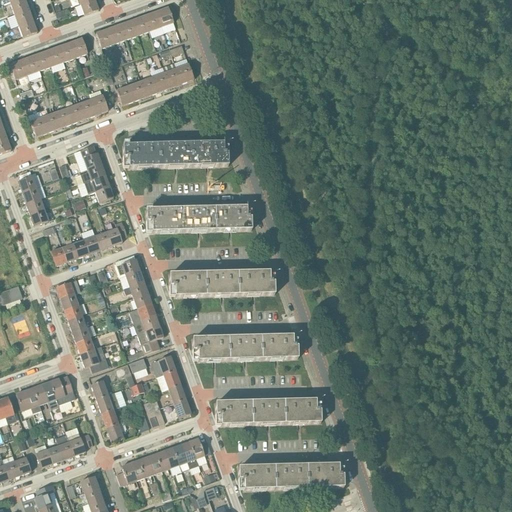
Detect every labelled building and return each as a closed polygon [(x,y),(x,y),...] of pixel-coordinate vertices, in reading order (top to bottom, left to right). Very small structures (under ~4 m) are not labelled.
[(24,0),(10,5),(14,17),(28,11),(24,0)] [(98,12),(94,0),(79,6),(84,17),(98,12)] [(156,14),(161,29),(173,25),(168,9),(156,14)] [(28,11),(14,17),(18,28),(32,23),(28,11)] [(57,20),(66,17),(64,11),(55,14),(57,20)] [(156,14),(144,18),(149,33),(161,29),(156,14)] [(149,33),(144,18),(132,22),(137,37),(149,33)] [(120,26),(125,42),(137,37),(132,22),(120,26)] [(32,23),(18,28),(22,40),(37,34),(32,23)] [(108,31),(113,46),(125,42),(120,26),(108,31)] [(101,50),(113,46),(108,31),(96,35),(101,50)] [(81,40),(69,45),(75,60),(87,55),(81,40)] [(75,60),(69,45),(57,49),(63,64),(75,60)] [(171,58),(184,54),(181,47),(169,52),(171,58)] [(63,64),(57,49),(45,53),(51,69),(63,64)] [(51,69),(45,53),(33,58),(39,73),(51,69)] [(39,73),(33,58),(22,62),(27,77),(39,73)] [(102,70),(108,68),(105,59),(99,61),(102,70)] [(27,77),(22,62),(9,66),(15,82),(27,77)] [(176,71),(181,86),(193,81),(188,66),(176,71)] [(83,78),(91,76),(88,68),(81,71),(83,78)] [(150,74),(152,79),(157,94),(169,90),(164,75),(162,70),(150,74)] [(164,75),(169,90),(181,86),(176,71),(164,75)] [(109,72),(102,74),(107,86),(113,84),(109,72)] [(140,84),(145,99),(157,94),(152,79),(140,84)] [(128,88),(133,103),(145,99),(140,84),(128,88)] [(133,103),(128,88),(116,93),(121,108),(133,103)] [(24,101),(35,97),(33,91),(22,95),(24,101)] [(90,102),(95,117),(108,113),(102,97),(90,102)] [(78,106),(84,122),(95,117),(90,102),(78,106)] [(66,110),(72,126),(84,122),(78,106),(66,110)] [(54,115),(60,130),(72,126),(66,110),(54,115)] [(42,119),(48,134),(60,130),(54,115),(42,119)] [(48,134),(42,119),(30,123),(36,139),(48,134)] [(6,140),(0,142),(0,155),(10,152),(6,140)] [(191,146),(192,169),(228,168),(227,156),(225,156),(225,155),(223,155),(223,145),(209,146),(209,142),(208,141),(204,141),(204,146),(191,146)] [(159,170),(192,169),(191,146),(178,146),(177,143),(177,142),(172,142),(172,147),(159,147),(159,170)] [(159,170),(159,147),(146,147),(145,143),(141,143),(141,147),(122,148),(123,160),(126,160),(126,161),(128,161),(128,170),(159,170)] [(83,160),(87,172),(101,167),(97,155),(95,156),(93,148),(80,153),(83,160)] [(63,180),(70,178),(65,166),(59,169),(63,180)] [(101,167),(87,172),(88,174),(80,177),(83,185),(84,185),(105,178),(101,167)] [(105,178),(84,185),(88,196),(95,193),(109,188),(105,178)] [(22,195),(36,190),(32,179),(18,184),(22,195)] [(109,188),(95,193),(99,205),(113,200),(109,188)] [(26,206),(40,201),(36,190),(22,195),(26,206)] [(30,218),(44,212),(40,201),(26,206),(30,218)] [(82,201),(74,204),(77,211),(85,209),(82,201)] [(214,210),(214,233),(251,232),(250,220),(248,220),(248,219),(246,219),(246,210),(232,210),(232,206),(231,205),(227,205),(228,210),(214,210)] [(182,211),(182,234),(214,233),(214,210),(201,211),(200,207),(199,206),(195,206),(196,211),(182,211)] [(182,234),(182,211),(169,211),(169,207),(168,207),(164,207),(164,212),(146,212),(146,224),(149,224),(149,225),(151,225),(151,235),(182,234)] [(48,223),(44,212),(30,218),(34,228),(48,223)] [(44,237),(55,234),(53,228),(42,232),(44,237)] [(117,231),(105,235),(110,249),(122,245),(117,231)] [(85,242),(95,238),(93,232),(83,236),(85,242)] [(110,249),(105,235),(94,239),(99,253),(110,249)] [(99,253),(94,239),(83,243),(88,257),(99,253)] [(88,257),(83,243),(72,247),(77,261),(88,257)] [(77,261),(72,247),(61,251),(66,264),(77,261)] [(66,264),(61,251),(50,254),(55,268),(66,264)] [(118,281),(125,278),(140,273),(135,262),(114,269),(118,281)] [(237,275),(238,297),(274,297),(273,285),(271,285),(271,284),(269,284),(269,274),(256,274),(255,270),(251,270),(251,275),(237,275)] [(205,298),(205,276),(192,276),(192,272),(191,271),(187,271),(187,276),(169,276),(169,289),(172,289),(172,290),(174,289),(174,299),(205,298)] [(238,297),(237,275),(224,275),(224,271),(223,271),(218,271),(219,275),(205,276),(205,298),(238,297)] [(102,287),(107,285),(103,273),(98,275),(102,287)] [(140,273),(125,278),(129,289),(143,284),(140,273)] [(93,290),(98,288),(94,276),(88,278),(93,290)] [(60,302),(74,297),(80,294),(76,283),(56,290),(60,302)] [(143,284),(129,289),(123,291),(126,297),(131,295),(133,300),(147,295),(143,284)] [(0,308),(22,300),(18,288),(0,294),(0,308)] [(147,295),(133,300),(137,311),(151,306),(147,295)] [(64,313),(78,308),(74,297),(60,302),(64,313)] [(151,306),(137,311),(129,314),(133,325),(155,317),(151,306)] [(68,324),(82,318),(78,308),(64,313),(68,324)] [(155,317),(133,325),(136,336),(159,328),(155,317)] [(72,335),(86,330),(82,318),(68,324),(72,335)] [(159,328),(136,336),(144,359),(159,353),(155,342),(163,339),(159,328)] [(75,346),(90,340),(86,330),(72,335),(75,346)] [(260,339),(260,362),(297,361),(297,349),(294,349),(294,347),(292,347),(292,338),(279,338),(279,335),(278,334),(273,334),(274,339),(260,339)] [(260,362),(260,339),(247,339),(246,335),(242,335),(242,340),(228,340),(228,363),(260,362)] [(228,363),(228,340),(215,340),(215,336),(214,336),(210,336),(210,340),(192,341),(192,353),(195,353),(195,354),(197,354),(197,363),(228,363)] [(80,357),(94,352),(90,340),(75,346),(80,357)] [(89,369),(92,376),(108,370),(101,349),(94,352),(80,357),(84,370),(89,369)] [(156,380),(163,377),(175,373),(170,358),(150,365),(156,380)] [(132,375),(146,370),(143,360),(129,366),(132,375)] [(129,390),(130,389),(135,387),(127,366),(114,371),(118,382),(125,379),(129,390)] [(175,373),(163,377),(168,392),(180,387),(175,373)] [(59,381),(50,384),(56,401),(58,408),(76,401),(67,378),(59,381)] [(96,402),(108,398),(103,383),(91,387),(96,402)] [(50,384),(42,387),(48,404),(51,412),(59,409),(58,408),(56,401),(50,384)] [(133,398),(144,394),(141,385),(135,387),(130,389),(133,398)] [(48,404),(42,387),(32,390),(39,407),(48,404)] [(180,387),(168,392),(173,406),(185,401),(180,387)] [(24,393),(30,410),(32,416),(41,413),(39,407),(32,390),(24,393)] [(30,410),(24,393),(16,396),(22,413),(30,410)] [(114,395),(108,398),(96,402),(101,416),(113,412),(120,409),(114,395)] [(284,403),(284,426),(320,425),(320,413),(317,413),(317,412),(315,412),(315,402),(302,403),(302,399),(301,398),(297,398),(297,403),(284,403)] [(8,399),(0,402),(0,405),(5,420),(14,416),(8,399)] [(252,427),(284,426),(284,403),(270,404),(269,400),(269,399),(265,399),(265,404),(251,404),(252,427)] [(252,427),(251,404),(238,405),(238,401),(237,400),(233,400),(233,405),(215,405),(215,418),(218,417),(218,418),(220,418),(220,428),(252,427)] [(185,401),(173,406),(179,420),(190,416),(185,401)] [(147,415),(159,411),(156,402),(144,406),(147,415)] [(135,412),(141,410),(139,404),(133,406),(135,412)] [(165,425),(159,411),(147,415),(149,421),(155,419),(158,428),(165,425)] [(113,412),(101,416),(106,430),(118,426),(113,412)] [(141,434),(149,431),(143,417),(135,419),(141,434)] [(158,428),(155,419),(149,421),(152,430),(158,428)] [(27,434),(33,432),(29,420),(22,423),(27,434)] [(118,426),(106,430),(111,445),(123,440),(118,426)] [(42,439),(53,435),(51,428),(47,429),(40,432),(42,439)] [(29,448),(35,447),(31,436),(25,438),(29,448)] [(58,448),(63,462),(74,458),(69,444),(66,437),(55,441),(58,448)] [(69,444),(74,458),(85,454),(84,451),(92,448),(88,437),(80,440),(69,444)] [(198,441),(189,444),(195,461),(204,458),(198,441)] [(197,468),(195,461),(189,444),(181,447),(187,464),(189,471),(197,468)] [(24,445),(18,448),(20,453),(26,451),(24,445)] [(187,464),(181,447),(172,450),(178,467),(187,464)] [(47,452),(52,466),(63,462),(58,448),(47,452)] [(178,467),(172,450),(164,453),(170,470),(178,467)] [(52,466),(47,452),(36,456),(41,470),(52,466)] [(170,470),(164,453),(156,456),(162,473),(170,470)] [(162,473),(156,456),(147,459),(153,477),(162,473)] [(153,477),(147,459),(138,463),(145,480),(153,477)] [(14,464),(20,478),(31,474),(26,460),(14,464)] [(145,480),(138,463),(130,466),(136,483),(145,480)] [(307,491),(306,468),(293,468),(293,464),(292,463),(287,464),(288,468),(274,469),(275,491),(307,491)] [(306,468),(307,491),(343,490),(343,478),(341,478),(341,477),(338,477),(338,467),(325,467),(325,463),(324,463),(319,463),(320,468),(306,468)] [(3,468),(8,482),(20,478),(14,464),(3,468)] [(275,491),(274,469),(261,469),(261,465),(260,464),(256,464),(256,469),(238,470),(238,482),(241,482),(241,483),(243,483),(244,492),(275,491)] [(136,483),(130,466),(121,469),(123,474),(116,477),(120,489),(128,486),(127,486),(136,483)] [(0,468),(0,485),(8,482),(3,468),(0,468)] [(215,482),(212,476),(203,479),(205,485),(215,482)] [(80,484),(84,495),(98,490),(94,479),(80,484)] [(155,497),(160,495),(156,485),(151,487),(155,497)] [(54,494),(52,487),(36,493),(39,499),(34,500),(38,511),(52,506),(48,496),(54,494)] [(69,500),(76,498),(72,487),(66,489),(69,500)] [(182,497),(188,494),(186,487),(180,489),(181,491),(180,491),(182,497)] [(209,503),(217,500),(213,489),(205,492),(209,503)] [(98,490),(84,495),(88,506),(102,501),(98,490)] [(163,504),(171,501),(169,493),(160,496),(163,504)] [(193,511),(198,510),(195,500),(190,497),(189,498),(193,511)] [(102,501),(88,506),(90,511),(105,511),(106,511),(102,501)]
